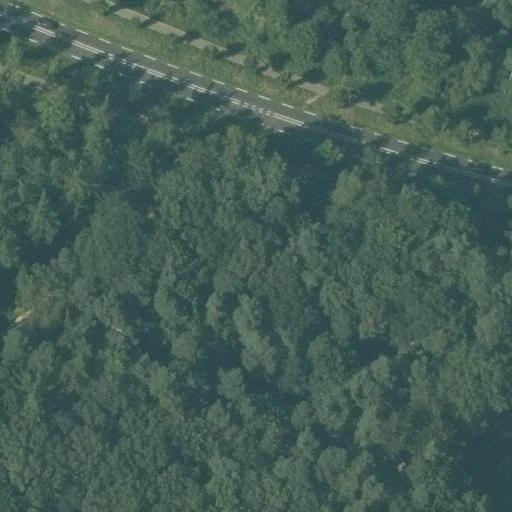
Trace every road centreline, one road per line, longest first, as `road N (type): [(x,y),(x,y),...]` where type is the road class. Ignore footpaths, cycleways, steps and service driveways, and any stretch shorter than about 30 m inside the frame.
road 1 (primary): [(511,186),(314,130),(0,13)]
road 2 (track): [(0,341),(315,90)]
